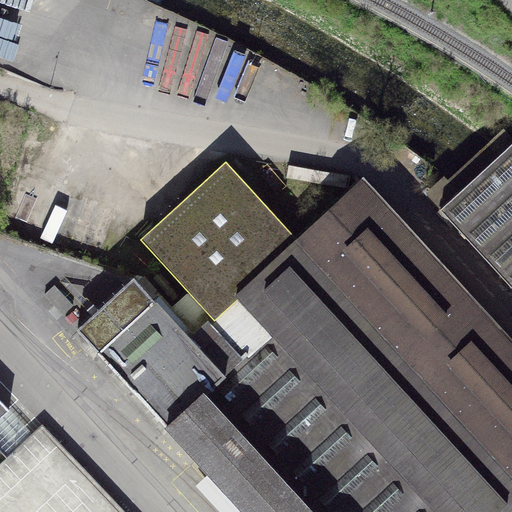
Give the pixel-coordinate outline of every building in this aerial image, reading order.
[(441,212),(511,289),(511,146),(486,170),(441,212)] [(209,316),(293,241),(230,171),(146,247),(162,264),(209,316)] [(131,279),(130,281),(75,331),(95,352),(94,353),(133,395),(134,394),(241,511),(511,511),(511,350),(360,185),(361,185),(357,180),(293,241),(209,316),(162,264),(136,284),(131,279)] [(70,307),(52,287),(42,296),(60,316),(70,307)] [(0,511),(123,511),(43,426),(0,465),(0,511)]
